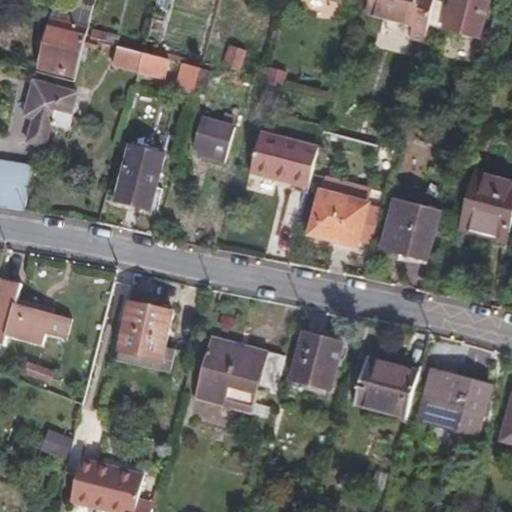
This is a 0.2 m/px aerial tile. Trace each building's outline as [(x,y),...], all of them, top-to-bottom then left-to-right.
[(35,70),(68,78),(86,8),(54,0),(53,0),(45,33),(35,70)] [(428,0),(364,0),(361,14),(382,19),(406,26),(403,38),(418,41),(423,24),(428,0)] [(446,0),(445,4),(429,0),(428,0),(423,24),(473,37),(482,2),(475,0),(446,0)] [(406,26),(382,19),(379,31),(403,38),(406,26)] [(112,49),(115,38),(86,30),(83,41),(111,48),(112,49)] [(242,51),(227,47),(223,67),(237,70),(242,51)] [(131,73),(136,55),(112,49),(111,48),(106,66),(131,73)] [(163,62),(136,55),(131,73),(158,80),(163,62)] [(186,90),(193,64),(180,61),(173,87),(186,90)] [(277,88),(281,71),(263,66),(259,83),(277,88)] [(71,91),(28,81),(26,89),(19,116),(28,118),(23,141),(42,146),(51,109),(66,113),(71,91)] [(227,127),(198,119),(189,151),(204,155),(219,159),(227,127)] [(282,183),(301,188),(312,146),(253,130),(242,172),(282,183)] [(155,156),(123,149),(110,202),(142,210),(155,156)] [(0,161),(0,207),(17,211),(26,166),(0,161)] [(511,196),(511,180),(471,170),(454,235),(484,243),(486,236),(493,238),(500,240),(511,196)] [(348,238),(360,242),(369,208),(357,205),(358,202),(311,190),(300,233),(335,242),(346,245),(348,238)] [(430,212),(388,201),(376,248),(399,254),(418,259),(430,212)] [(15,285),(0,281),(0,343),(2,337),(37,347),(40,333),(60,339),(65,319),(45,314),(10,305),(11,300),(15,285)] [(39,307),(11,300),(10,305),(45,314),(46,309),(39,307)] [(155,359),(158,347),(167,312),(145,306),(125,302),(113,348),(155,359)] [(310,340),(298,336),(286,381),(324,391),(336,346),(310,340)] [(267,393),(276,358),(259,354),(259,357),(245,354),(201,343),(188,398),(245,412),(250,389),(267,393)] [(168,350),(158,347),(155,359),(113,348),(111,358),(163,371),(168,350)] [(400,418),(412,373),(396,368),(362,359),(350,404),(400,418)] [(45,370),(20,361),(16,373),(41,382),(45,370)] [(465,381),(425,371),(412,419),(468,434),(481,385),(465,381)] [(511,443),(511,395),(507,394),(495,439),(511,443)] [(58,461),(66,439),(42,430),(33,452),(58,461)] [(75,455),(73,462),(104,469),(106,463),(75,455)] [(104,469),(73,462),(63,501),(107,511),(127,511),(138,471),(106,463),(104,469)]
